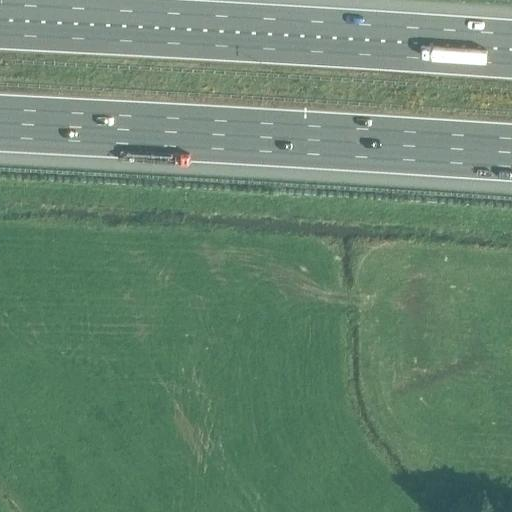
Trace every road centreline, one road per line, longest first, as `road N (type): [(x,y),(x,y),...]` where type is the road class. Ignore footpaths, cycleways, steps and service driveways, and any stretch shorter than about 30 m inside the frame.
road 1 (motorway): [(0,120),(511,151)]
road 2 (motorway): [(511,47),(0,17)]
